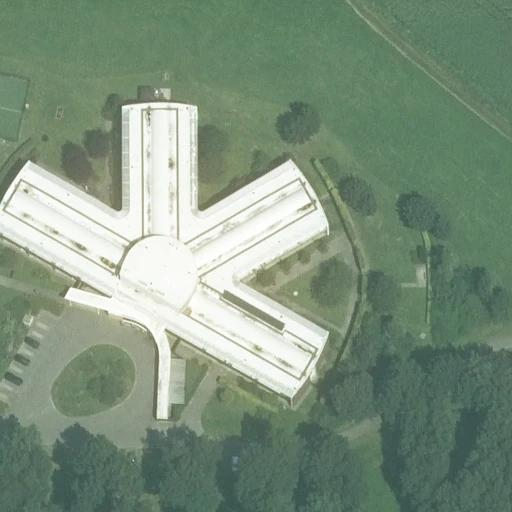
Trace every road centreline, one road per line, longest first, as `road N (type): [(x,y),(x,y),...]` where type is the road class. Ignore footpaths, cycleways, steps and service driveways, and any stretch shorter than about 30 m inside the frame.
road 1 (residential): [(134,439),(248,451),(327,442),(380,418),(464,362)]
road 2 (residential): [(134,439),(139,350),(107,330),(74,339),(6,434)]
road 3 (residential): [(6,434),(134,439)]
road 4 (track): [(350,0),(447,80)]
